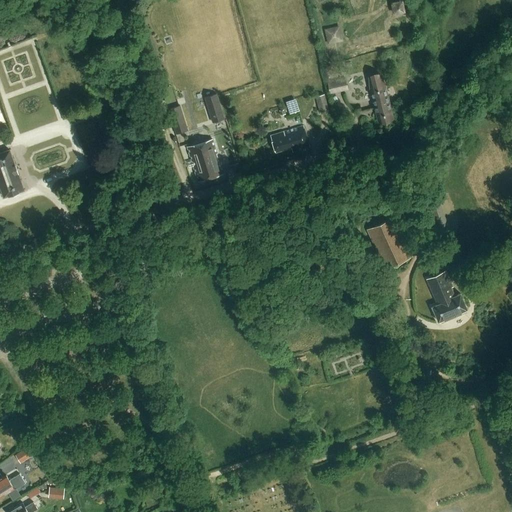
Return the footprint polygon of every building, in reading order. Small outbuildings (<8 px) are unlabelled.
[(403,0),(392,0),(391,0),(393,13),(405,10),(403,0)] [(341,25),(326,27),(328,41),(343,39),(341,25)] [(322,70),(325,83),(327,83),(330,94),(348,90),(345,77),(330,81),(327,68),(322,70)] [(371,90),(379,122),(393,119),(385,86),(383,87),(380,74),(369,77),(372,89),(371,90)] [(217,94),(206,98),(214,122),(225,119),(217,94)] [(328,110),(325,94),(316,96),(320,112),(328,110)] [(180,106),(169,109),(177,134),(188,130),(180,106)] [(293,152),(310,147),(303,126),(271,136),(276,152),(292,147),(293,152)] [(217,153),(213,139),(188,147),(198,181),(223,173),(222,168),(221,168),(216,153),(217,153)] [(0,186),(4,197),(24,190),(10,150),(0,153),(0,186)] [(448,224),(437,197),(421,203),(432,230),(448,224)] [(386,269),(411,257),(393,218),(367,230),(386,269)] [(438,321),(467,309),(461,294),(455,296),(451,288),(453,287),(446,272),(427,280),(438,304),(432,307),(438,321)] [(20,463),(31,456),(26,448),(15,455),(20,463)] [(0,474),(0,473),(0,496),(0,497),(9,492),(10,494),(13,500),(20,496),(16,490),(26,484),(20,474),(9,480),(6,474),(2,477),(0,474)] [(31,511),(37,509),(44,505),(40,498),(26,507),(23,503),(9,511),(31,511)]
